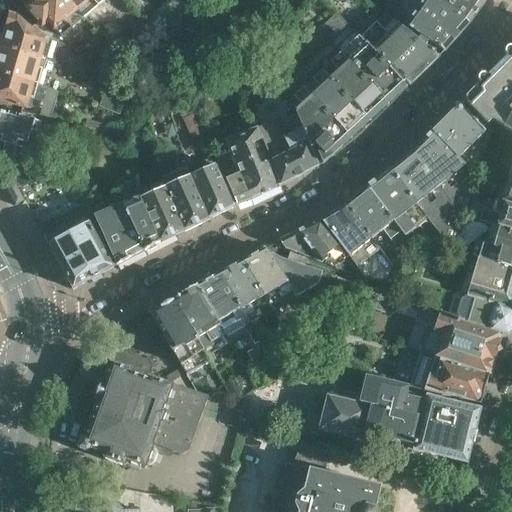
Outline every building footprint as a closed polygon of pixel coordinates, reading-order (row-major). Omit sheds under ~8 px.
[(38,22),(36,23),(42,29),(47,24),(54,32),(55,30),(61,38),(84,18),(78,12),(67,0),(24,0),(22,2),(38,22)] [(67,0),(78,12),(84,18),(98,7),(105,0),(67,0)] [(166,0),(164,3),(176,12),(183,0),(190,0),(192,1),(192,0),(166,0)] [(394,17),(404,25),(444,52),(469,24),(433,0),(421,0),(408,19),(399,11),(402,7),(392,0),(389,0),(383,9),(395,15),(394,17)] [(433,0),(469,24),(486,0),(433,0)] [(130,9),(123,16),(130,22),(137,14),(130,9)] [(276,69),(284,88),(286,93),(354,31),(336,13),(276,69)] [(0,45),(0,46),(42,59),(46,45),(48,45),(50,38),(41,33),(40,32),(39,32),(33,27),(31,30),(16,17),(9,15),(3,33),(0,35),(0,45)] [(364,37),(373,47),(399,74),(409,85),(436,60),(436,59),(437,58),(418,41),(387,15),(364,37)] [(301,104),(294,111),(301,129),(307,143),(310,150),(315,145),(319,150),(317,152),(322,163),(331,158),(407,88),(366,44),(365,45),(359,38),(358,38),(350,46),(350,47),(356,53),(347,62),(340,55),(339,55),(331,63),(331,64),(337,70),(328,79),(322,72),(321,72),(313,80),(313,81),(319,88),(310,96),(303,89),(302,89),(295,96),(294,98),(301,104)] [(104,49),(117,62),(121,57),(108,45),(104,49)] [(0,72),(35,83),(42,59),(0,46),(0,72)] [(511,52),(479,86),(481,91),(474,97),(473,97),(466,104),(487,126),(491,120),(503,128),(511,132),(511,52)] [(35,83),(0,72),(0,100),(28,108),(35,83)] [(118,81),(109,77),(104,88),(113,92),(118,81)] [(257,89),(261,98),(283,88),(278,79),(257,89)] [(50,119),(57,94),(46,90),(39,116),(50,119)] [(122,99),(102,91),(96,106),(116,115),(122,99)] [(426,221),(445,245),(477,140),(485,133),(469,115),(466,112),(466,113),(464,111),(464,104),(459,104),(421,142),(409,153),(410,154),(394,166),(394,165),(389,169),(416,205),(428,219),(426,221)] [(0,135),(2,136),(0,142),(0,158),(6,160),(9,167),(30,157),(26,149),(19,152),(15,151),(16,147),(18,141),(28,144),(31,132),(38,134),(43,122),(33,119),(19,115),(18,118),(5,114),(5,113),(1,112),(0,113),(0,135)] [(192,116),(182,120),(186,129),(196,125),(192,116)] [(276,119),(258,128),(262,140),(259,141),(268,162),(270,161),(280,185),(318,166),(310,150),(307,143),(301,129),(285,137),(276,119)] [(106,126),(86,120),(84,127),(98,131),(105,128),(106,126)] [(223,140),(229,152),(215,157),(225,180),(229,188),(234,200),(237,205),(249,200),(280,185),(270,161),(268,162),(259,141),(262,140),(258,128),(257,127),(223,140)] [(215,165),(190,176),(209,220),(210,219),(234,207),(226,189),(215,165)] [(163,177),(163,180),(165,187),(185,231),(209,220),(190,176),(186,166),(163,177)] [(389,169),(366,188),(393,222),(405,237),(428,219),(416,205),(389,169)] [(8,170),(0,174),(0,175),(15,205),(25,201),(8,170)] [(511,179),(508,178),(501,202),(511,205),(511,179)] [(163,180),(138,191),(139,197),(159,242),(185,231),(165,187),(163,180)] [(360,193),(345,204),(372,239),(393,222),(366,188),(360,193)] [(39,228),(44,237),(72,289),(91,279),(113,267),(89,222),(82,209),(86,207),(81,197),(71,203),(74,210),(39,228)] [(90,208),(94,216),(93,216),(113,260),(114,260),(117,265),(144,251),(159,242),(139,197),(124,203),(115,206),(112,198),(90,208)] [(478,221),(490,226),(497,227),(511,230),(511,205),(501,202),(494,200),(491,212),(482,209),(478,221)] [(345,204),(320,220),(322,223),(340,246),(349,258),(364,278),(388,259),(372,239),(345,204)] [(296,233),(279,241),(285,249),(286,250),(294,253),(318,262),(322,263),(335,268),(349,258),(340,246),(322,223),(320,220),(296,233)] [(458,232),(457,239),(458,242),(461,247),(486,228),(481,223),(477,221),(471,221),(467,222),(463,224),(460,228),(458,232)] [(477,259),(496,264),(511,268),(511,230),(497,227),(490,226),(485,243),(482,242),(475,244),(472,257),(477,259)] [(265,248),(243,260),(273,310),(318,284),(322,272),(281,259),(272,254),(271,255),(267,252),(265,248)] [(456,314),(458,319),(459,319),(467,322),(488,328),(489,329),(506,334),(511,330),(511,268),(496,264),(477,259),(466,296),(461,298),(456,314)] [(243,260),(220,272),(247,316),(245,317),(250,324),(258,338),(266,333),(254,312),(268,304),(272,311),(273,310),(243,260)] [(220,272),(196,285),(220,326),(222,330),(236,321),(237,322),(245,317),(247,316),(220,272)] [(173,298),(173,299),(197,340),(198,340),(204,350),(214,345),(213,342),(225,335),(222,330),(220,326),(196,285),(180,294),(181,294),(176,297),(175,296),(173,298)] [(151,315),(150,316),(173,353),(180,366),(193,358),(192,357),(204,350),(198,340),(197,340),(173,299),(160,306),(159,305),(149,311),(151,315)] [(419,353),(428,355),(432,357),(439,359),(486,375),(489,375),(500,337),(493,334),(494,333),(458,321),(459,319),(458,319),(440,312),(434,328),(428,327),(419,353)] [(98,401),(85,436),(82,436),(77,447),(88,451),(90,447),(104,452),(103,456),(102,457),(104,460),(105,460),(123,466),(123,467),(126,465),(126,464),(127,462),(144,468),(144,469),(148,468),(147,466),(147,465),(150,466),(154,464),(158,453),(156,449),(153,448),(154,447),(155,447),(154,446),(181,456),(188,452),(208,397),(153,377),(156,369),(150,363),(129,355),(127,348),(130,342),(120,339),(119,340),(116,339),(108,342),(104,354),(110,366),(104,381),(103,381),(101,383),(95,397),(97,400),(98,401)] [(486,375),(439,359),(428,355),(419,353),(404,348),(393,382),(408,386),(407,392),(473,407),(472,409),(479,410),(489,375),(486,375)] [(260,373),(250,378),(254,386),(264,381),(260,373)] [(363,375),(363,376),(357,402),(326,395),(317,431),(367,443),(368,437),(412,448),(412,451),(459,463),(459,461),(466,462),(479,410),(472,409),(473,407),(407,392),(408,386),(363,375)] [(235,380),(225,385),(234,402),(244,396),(235,380)] [(247,396),(230,406),(248,413),(251,402),(247,396)] [(375,511),(374,508),(379,488),(323,474),(328,454),(305,445),(299,444),(291,465),(288,464),(287,467),(282,465),(283,478),(281,477),(281,480),(279,480),(279,492),(277,491),(277,494),(275,493),(275,508),(282,509),(281,511),(375,511)]
